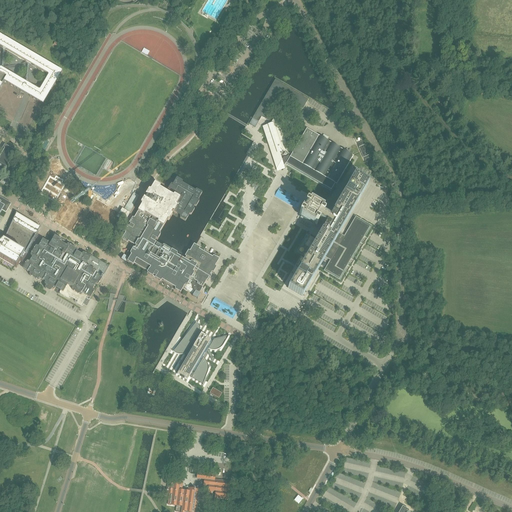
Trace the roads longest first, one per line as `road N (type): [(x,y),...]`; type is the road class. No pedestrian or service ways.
road 1 (tertiary): [(403,334),(396,190),(295,0)]
road 2 (residential): [(339,451),(88,412)]
road 3 (track): [(399,0),(400,69),(457,137),(511,182)]
road 4 (residential): [(45,399),(88,323),(0,270)]
road 5 (unclassified): [(511,508),(424,469),(339,451)]
road 6 (unclassified): [(384,365),(268,298)]
